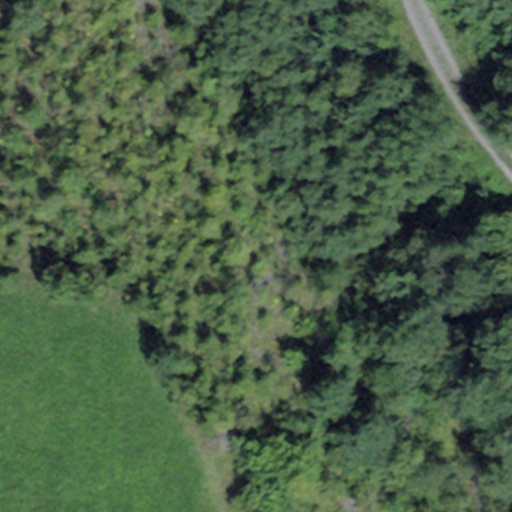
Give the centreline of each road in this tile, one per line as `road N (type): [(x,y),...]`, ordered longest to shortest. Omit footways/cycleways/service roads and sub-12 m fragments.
road 1 (secondary): [(174,0),(296,372),(319,511)]
road 2 (track): [(511,171),(428,69),(407,0)]
